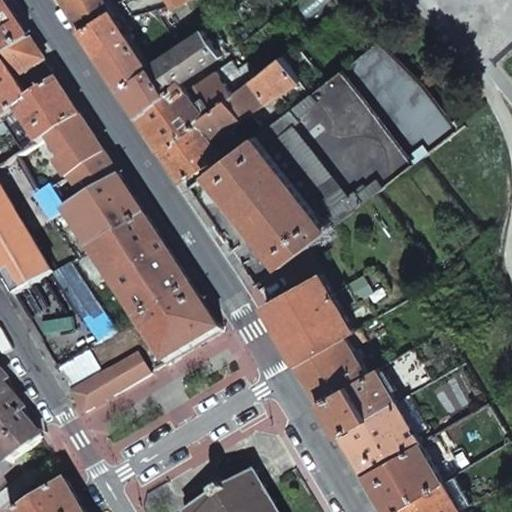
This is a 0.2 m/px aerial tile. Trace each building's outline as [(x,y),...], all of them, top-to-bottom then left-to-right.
[(0,63),(32,40),(14,11),(7,0),(0,5),(0,63)] [(64,0),(82,29),(113,9),(107,0),(64,0)] [(511,0),(461,0),(486,34),(511,15),(511,0)] [(92,43),(120,87),(148,67),(151,67),(113,9),(82,29),(92,43)] [(181,82),(224,55),(206,29),(151,67),(148,67),(164,94),(181,82)] [(0,121),(3,119),(59,80),(53,71),(32,40),(0,63),(0,121)] [(200,119),(211,135),(227,122),(229,123),(296,73),(283,56),(259,75),(206,114),(200,119)] [(203,111),(206,114),(259,75),(248,61),(240,67),(233,59),(196,87),(210,105),(203,111)] [(138,114),(164,94),(148,67),(120,87),(133,106),(138,114)] [(52,139),(84,118),(79,111),(59,80),(3,119),(27,155),(52,139)] [(143,121),(162,148),(200,119),(206,114),(203,111),(181,82),(164,94),(138,114),(143,121)] [(98,139),(84,118),(52,139),(65,160),(59,164),(70,180),(73,178),(88,199),(123,178),(107,154),(102,157),(92,143),(98,139)] [(167,156),(184,180),(222,151),(211,135),(200,119),(162,148),(167,156)] [(209,171),(283,266),(306,247),(331,229),(321,216),(258,134),(209,171)] [(103,147),(98,139),(92,143),(102,157),(107,154),(107,152),(103,147)] [(0,180),(16,206),(41,191),(21,158),(0,171),(0,180)] [(384,179),(388,185),(409,169),(404,164),(384,179)] [(94,252),(150,218),(129,186),(123,178),(88,199),(67,211),(94,252)] [(360,197),(365,203),(385,187),(381,181),(360,197)] [(0,246),(2,245),(64,207),(50,186),(41,191),(16,206),(0,215),(0,246)] [(321,216),(331,229),(365,203),(360,197),(355,190),(321,216)] [(141,322),(197,290),(174,254),(150,218),(94,252),(141,322)] [(0,271),(4,277),(25,263),(19,251),(9,257),(2,245),(0,246),(0,271)] [(280,268),(295,290),(324,273),(306,247),(283,266),(280,268)] [(284,334),(300,364),(348,336),(358,330),(324,273),(295,290),(271,304),(268,305),(284,334)] [(169,363),(225,331),(204,300),(197,290),(141,322),(161,352),(169,363)] [(348,336),(354,346),(369,337),(372,342),(388,333),(379,318),(358,330),(348,336)] [(318,393),(323,401),(370,373),(354,346),(348,336),(300,364),(318,393)] [(376,360),(381,368),(411,349),(407,342),(376,360)] [(385,376),(417,358),(411,349),(381,368),(385,376)] [(75,392),(106,374),(91,351),(61,369),(75,392)] [(159,369),(169,363),(161,352),(152,358),(159,369)] [(87,413),(154,373),(141,354),(106,374),(75,392),(87,413)] [(0,449),(11,462),(45,438),(24,414),(28,410),(6,385),(11,381),(0,368),(0,449)] [(370,373),(323,401),(340,429),(342,434),(400,401),(385,376),(381,368),(370,373)] [(365,471),(367,475),(423,442),(435,435),(411,395),(400,401),(342,434),(365,471)] [(371,482),(388,511),(394,511),(446,481),(423,442),(367,475),(371,482)] [(32,468),(23,455),(15,461),(24,473),(32,468)] [(281,511),(258,471),(188,511),(281,511)] [(488,485),(494,493),(503,487),(498,478),(488,485)] [(446,481),(394,511),(463,511),(465,511),(446,481)] [(88,511),(70,482),(28,511),(88,511)] [(494,493),(498,501),(508,495),(503,487),(494,493)]
